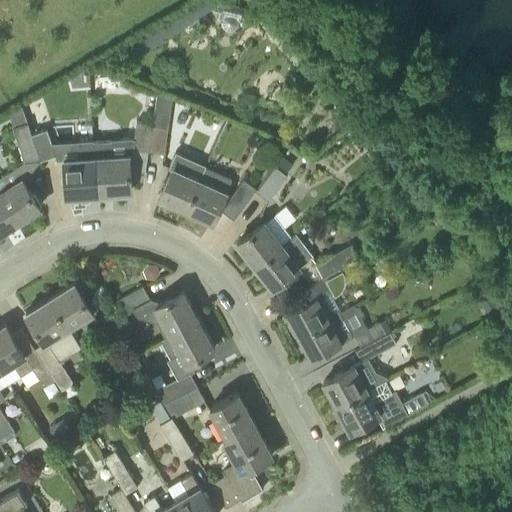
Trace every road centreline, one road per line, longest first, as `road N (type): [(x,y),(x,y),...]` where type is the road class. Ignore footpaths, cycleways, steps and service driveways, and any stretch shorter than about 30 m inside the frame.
road 1 (residential): [(333,482),(193,246),(161,228),(91,216),(43,229),(0,259)]
road 2 (residential): [(333,482),(345,463),(511,369)]
